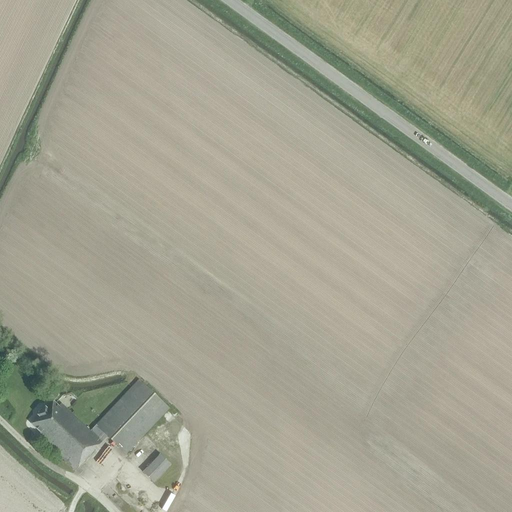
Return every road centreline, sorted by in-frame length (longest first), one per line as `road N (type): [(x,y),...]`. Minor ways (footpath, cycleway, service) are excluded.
road 1 (unclassified): [(511,204),(228,0)]
road 2 (unclassified): [(110,511),(0,424)]
